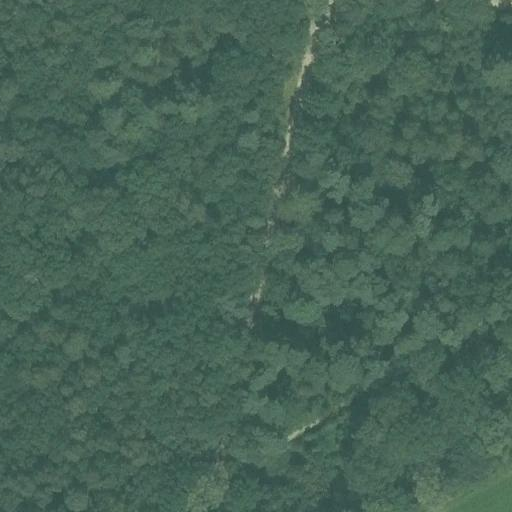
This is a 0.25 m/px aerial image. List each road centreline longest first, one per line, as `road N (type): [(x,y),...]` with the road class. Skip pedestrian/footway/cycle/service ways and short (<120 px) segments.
road 1 (track): [(324,0),(212,484)]
road 2 (track): [(212,484),(511,303)]
